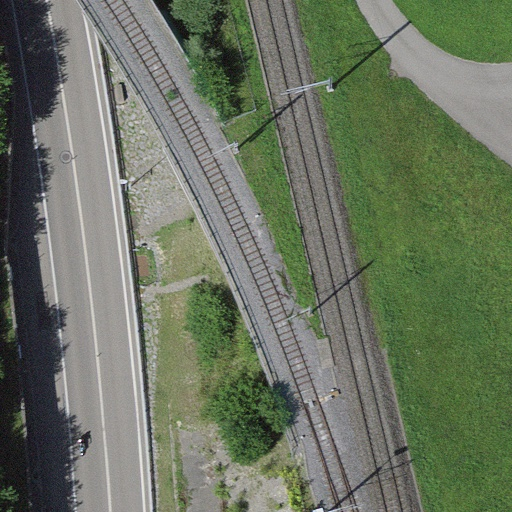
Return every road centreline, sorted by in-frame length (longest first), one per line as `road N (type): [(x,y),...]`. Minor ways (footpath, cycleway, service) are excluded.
road 1 (trunk): [(49,0),(108,511)]
road 2 (unclassified): [(377,0),(511,137)]
